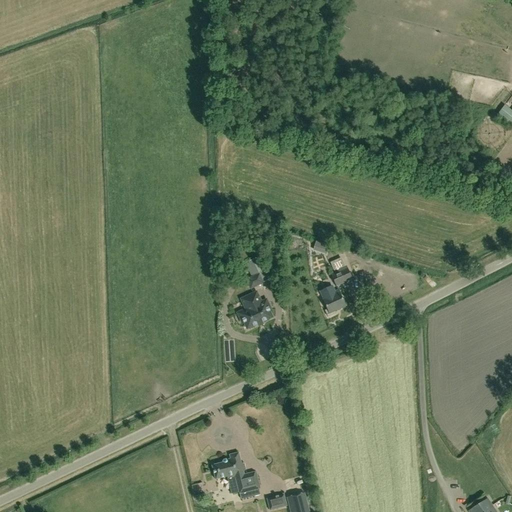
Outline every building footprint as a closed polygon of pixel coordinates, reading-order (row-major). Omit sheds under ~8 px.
[(336,271),(347,267),(344,259),(333,264),(336,271)] [(337,287),(353,280),(348,270),(332,277),(337,287)] [(263,283),(259,275),(247,280),(251,289),(263,283)] [(335,311),(346,307),(339,290),(331,293),(332,296),(323,300),(327,310),(325,311),(328,317),(336,314),(335,311)] [(257,293),(247,297),(241,300),(246,310),(238,314),(241,322),(243,321),(247,330),(273,318),(269,309),(270,308),(267,300),(261,303),(257,293)] [(213,466),(212,466),(212,467),(215,479),(215,480),(216,480),(227,477),(227,479),(235,477),(240,494),(260,489),(256,472),(244,475),(243,472),(244,472),(245,470),(244,465),(242,464),(241,464),(239,453),(230,455),(231,461),(228,462),(228,461),(226,460),(224,460),(223,462),(223,463),(213,466)] [(308,511),(304,494),(286,498),(289,511),(308,511)] [(267,499),(270,511),(287,506),(284,495),(267,499)] [(468,511),(496,511),(488,499),(469,511),(468,511)]
